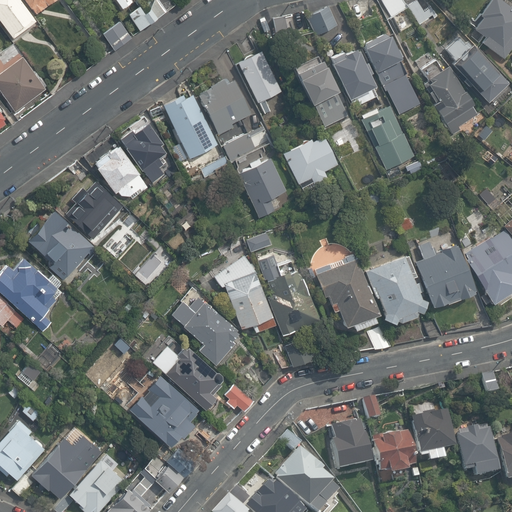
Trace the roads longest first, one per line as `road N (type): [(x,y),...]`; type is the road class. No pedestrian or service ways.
road 1 (residential): [(511,339),(294,388),(180,511)]
road 2 (tertiary): [(0,176),(242,0)]
